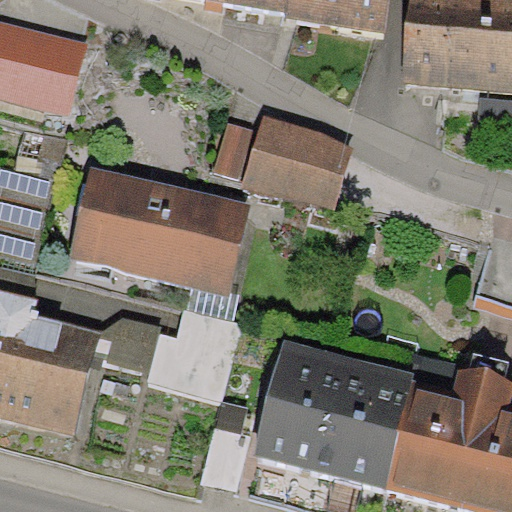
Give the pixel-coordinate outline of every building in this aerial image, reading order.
[(111,0),(111,3),(147,8),(144,27),(392,66),(402,0),(111,0)] [(511,11),(415,0),(414,0),(402,106),(511,119),(511,11)] [(0,99),(87,114),(99,38),(0,22),(0,99)] [(351,169),(225,139),(211,196),(242,204),(238,221),(333,244),(351,169)] [(12,189),(0,186),(0,271),(34,280),(66,152),(24,141),(12,189)] [(254,233),(93,196),(70,294),(232,331),(254,233)] [(86,351),(0,333),(0,445),(77,464),(94,383),(147,399),(159,343),(115,329),(86,351)] [(416,386),(286,354),(259,463),(389,495),(416,386)] [(416,386),(389,495),(457,511),(511,511),(511,416),(510,416),(511,406),(511,392),(465,381),(461,397),(416,386)]
